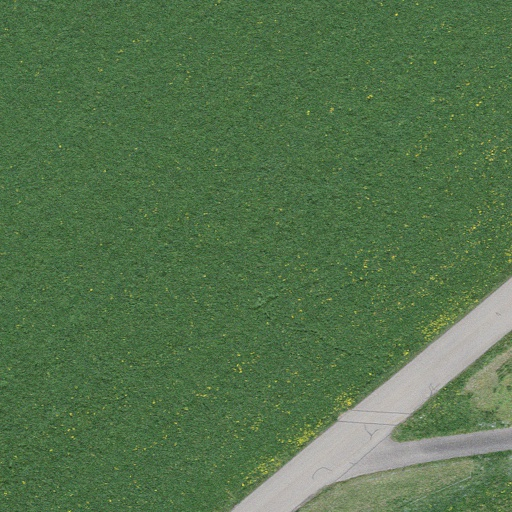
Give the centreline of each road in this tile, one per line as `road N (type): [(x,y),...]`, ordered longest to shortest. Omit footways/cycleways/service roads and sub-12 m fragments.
road 1 (unclassified): [(265,511),(511,306)]
road 2 (track): [(511,435),(321,460)]
